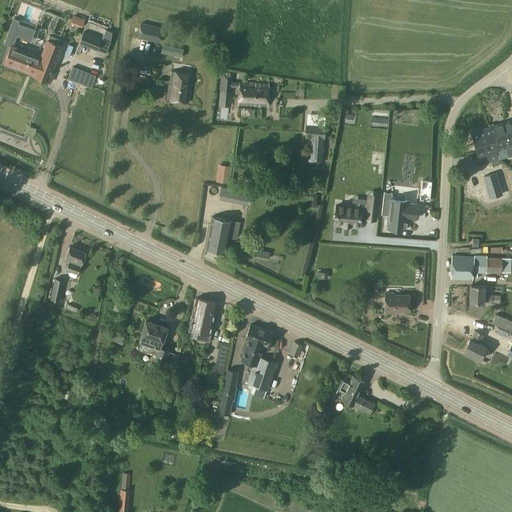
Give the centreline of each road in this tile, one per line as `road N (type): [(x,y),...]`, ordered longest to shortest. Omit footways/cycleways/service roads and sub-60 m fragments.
road 1 (tertiary): [(0,178),(431,389)]
road 2 (unclassified): [(431,389),(451,121),(494,76)]
road 3 (track): [(47,200),(0,353)]
